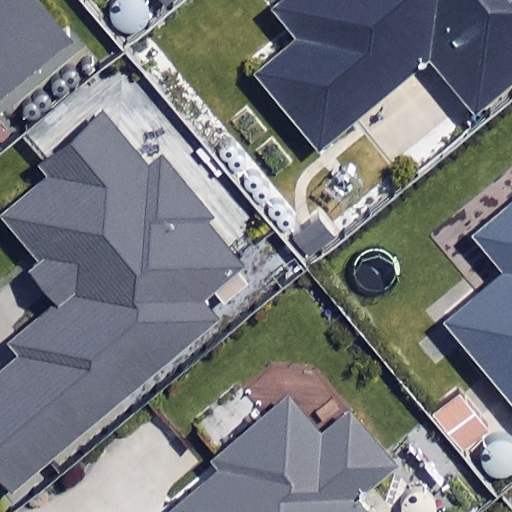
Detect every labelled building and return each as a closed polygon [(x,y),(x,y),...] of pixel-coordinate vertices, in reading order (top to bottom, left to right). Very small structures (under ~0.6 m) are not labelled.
[(0,0),(0,85),(65,31),(38,0),(0,0)] [(511,0),(272,0),(300,32),(254,71),(315,143),(418,55),(466,111),(511,72),(511,0)] [(2,205),(40,248),(30,257),(60,292),(11,334),(23,348),(0,367),(0,462),(13,477),(219,298),(203,279),(236,250),(106,100),(43,155),(50,163),(2,205)] [(511,198),(475,230),(505,265),(444,316),(511,397),(511,198)] [(322,429),(287,391),(161,509),(164,511),(372,511),(350,488),(393,449),(350,403),(322,429)]
